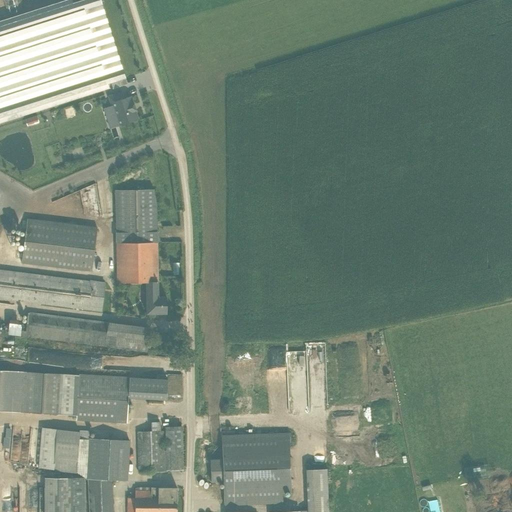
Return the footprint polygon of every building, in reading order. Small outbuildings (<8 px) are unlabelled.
[(0,117),(124,78),(98,0),(82,0),(0,26),(0,117)] [(117,126),(137,120),(134,110),(132,103),(129,96),(123,98),(121,91),(107,96),(110,106),(111,106),(117,126)] [(65,107),(54,110),(57,120),(68,117),(65,107)] [(92,210),(88,194),(80,195),(79,189),(72,191),(77,213),(92,210)] [(155,203),(152,189),(114,190),(115,282),(140,283),(156,282),(155,203)] [(21,264),(90,271),(96,227),(26,218),(21,264)] [(0,298),(101,311),(104,282),(89,280),(89,281),(0,269),(0,298)] [(157,297),(156,282),(140,283),(140,298),(145,298),(145,314),(165,313),(165,297),(157,297)] [(148,353),(151,328),(27,312),(25,331),(18,330),(19,321),(9,319),(7,335),(148,353)] [(364,345),(374,343),(372,332),(362,334),(364,345)] [(263,399),(281,398),(279,346),(262,346),(263,399)] [(22,347),(20,360),(61,366),(63,353),(22,347)] [(166,400),(167,379),(0,370),(0,410),(75,415),(75,420),(126,422),(127,398),(166,400)] [(138,473),(182,470),(180,426),(164,427),(165,451),(163,451),(162,430),(159,431),(159,421),(150,421),(150,431),(136,431),(138,473)] [(88,511),(112,511),(112,479),(126,480),(129,440),(88,437),(88,430),(78,430),(78,431),(41,428),(38,467),(52,470),(75,473),(88,478),(88,511)] [(223,505),(283,503),(283,491),(293,490),(290,433),(220,436),(221,459),(209,459),(210,481),(222,482),(223,505)] [(330,511),(328,469),(307,469),(309,510),(270,511),(330,511)] [(43,511),(82,511),(82,478),(44,478),(43,511)] [(176,498),(176,487),(136,487),(136,490),(134,490),(134,498),(176,498)] [(175,511),(176,498),(134,498),(126,497),(126,511),(175,511)]
